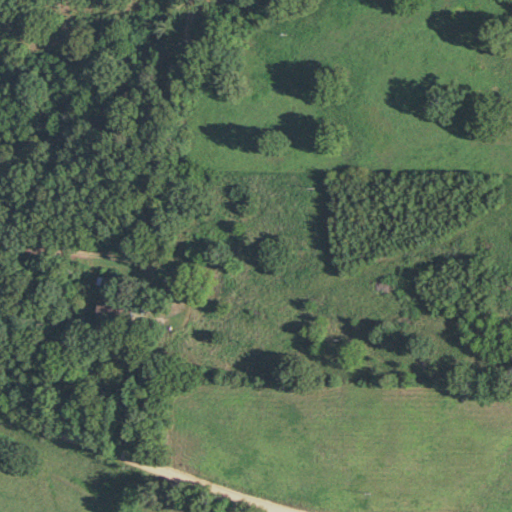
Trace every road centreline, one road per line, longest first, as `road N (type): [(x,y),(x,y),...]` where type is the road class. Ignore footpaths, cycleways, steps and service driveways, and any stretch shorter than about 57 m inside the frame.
road 1 (residential): [(0,156),(91,123),(189,45),(292,0)]
road 2 (residential): [(258,511),(0,423)]
